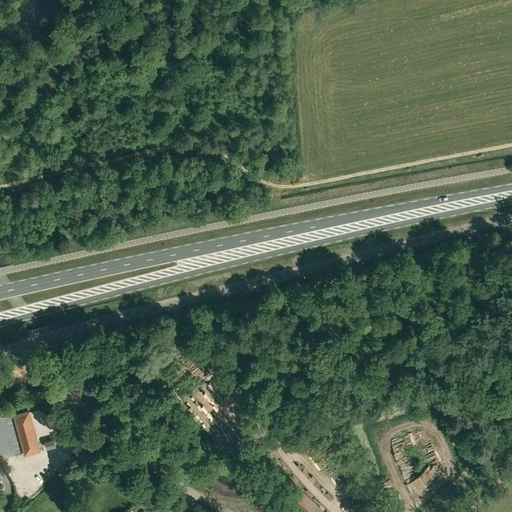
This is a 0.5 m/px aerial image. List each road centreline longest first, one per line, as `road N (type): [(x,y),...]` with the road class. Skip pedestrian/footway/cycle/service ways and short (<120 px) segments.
road 1 (primary): [(0,322),(511,202)]
road 2 (primary): [(511,188),(0,292)]
road 3 (unclassified): [(21,346),(511,219)]
road 4 (unclassified): [(21,346),(92,417),(225,511)]
road 5 (unknown): [(322,499),(220,378),(184,300)]
